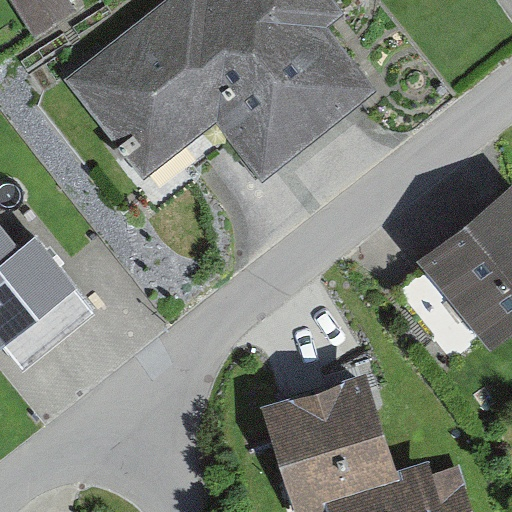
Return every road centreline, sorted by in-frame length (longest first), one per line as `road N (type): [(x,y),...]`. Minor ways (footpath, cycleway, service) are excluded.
road 1 (residential): [(511,95),(114,412)]
road 2 (residential): [(114,412),(0,494)]
